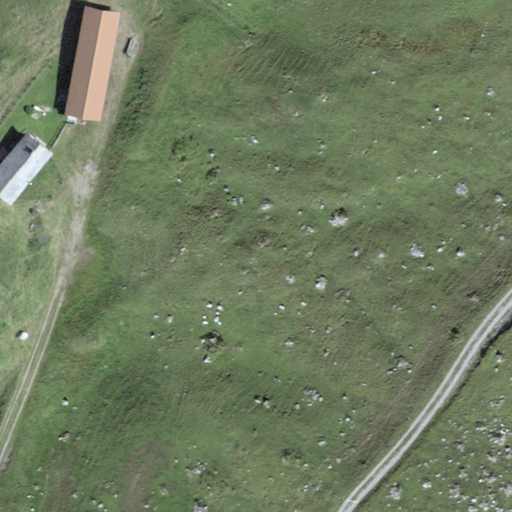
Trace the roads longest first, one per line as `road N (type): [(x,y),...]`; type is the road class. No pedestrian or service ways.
road 1 (track): [(353,511),(511,309)]
road 2 (track): [(81,216),(63,289),(0,458)]
